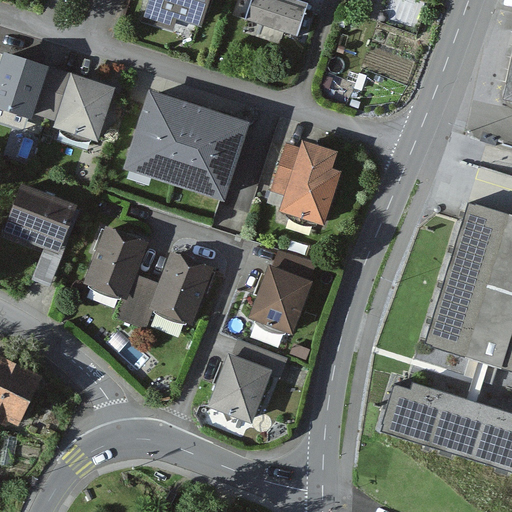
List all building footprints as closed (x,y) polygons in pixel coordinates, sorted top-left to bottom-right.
[(146,0),(139,26),(193,42),(206,0),(146,0)] [(306,13),(292,8),(294,0),(247,0),(236,33),(292,53),(306,13)] [(511,38),(511,39),(495,114),(511,117),(511,38)] [(0,54),(0,55),(0,123),(25,132),(46,69),(0,54)] [(47,141),(93,154),(110,96),(64,82),(47,141)] [(120,182),(217,213),(245,128),(149,96),(120,182)] [(334,182),(326,179),(333,157),(297,144),(271,219),(316,235),(334,182)] [(511,175),(478,165),(463,212),(511,227),(511,175)] [(6,201),(0,217),(0,240),(52,261),(66,225),(6,201)] [(511,227),(463,212),(417,353),(511,384),(511,227)] [(140,245),(98,230),(76,291),(119,306),(130,274),(140,245)] [(143,315),(186,330),(205,274),(163,259),(155,282),(143,315)] [(119,306),(143,315),(155,282),(130,274),(119,306)] [(240,330),(287,348),(308,293),(261,275),(240,330)] [(220,359),(202,416),(259,435),(277,377),(220,359)] [(511,414),(411,379),(409,387),(398,383),(382,429),(511,473),(511,414)] [(0,424),(17,433),(34,400),(0,382),(0,424)]
